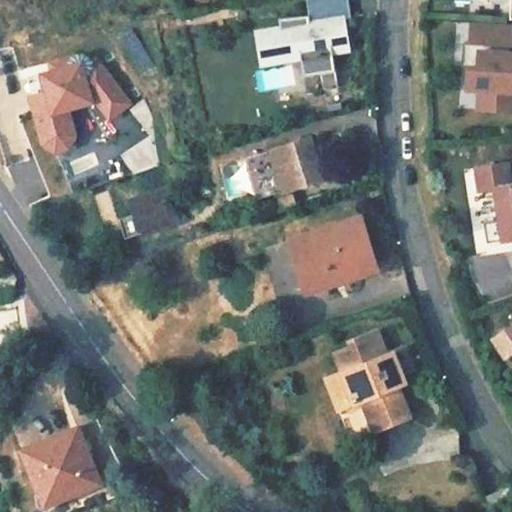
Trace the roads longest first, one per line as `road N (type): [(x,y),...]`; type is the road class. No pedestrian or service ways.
road 1 (residential): [(511,452),(491,427),(438,303),(400,112),(397,0)]
road 2 (secondary): [(0,210),(164,438),(244,511)]
